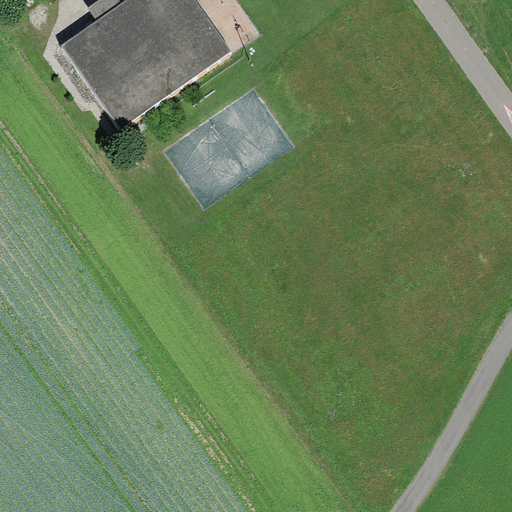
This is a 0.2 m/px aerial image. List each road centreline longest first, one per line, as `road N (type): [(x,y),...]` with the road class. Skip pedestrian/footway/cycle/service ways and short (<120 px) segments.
road 1 (residential): [(400,511),(466,414),(511,321)]
road 2 (residential): [(511,115),(434,0)]
